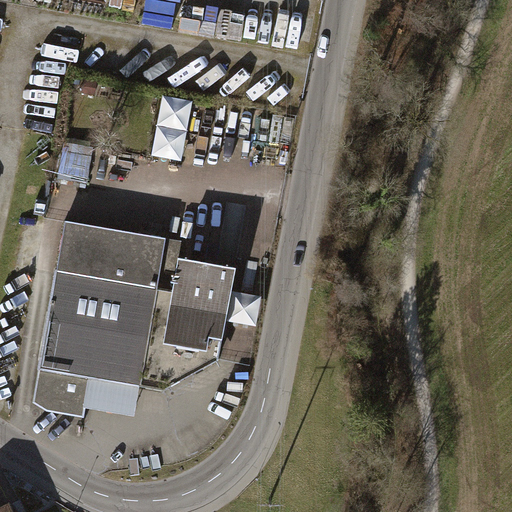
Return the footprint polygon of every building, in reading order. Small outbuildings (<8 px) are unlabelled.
[(115,0),(114,7),(137,10),(138,0),(115,0)] [(163,95),(157,155),(188,158),(193,98),(163,95)] [(64,178),(93,177),(92,149),(63,151),(64,178)] [(128,425),(214,370),(229,278),(178,270),(181,249),(62,231),(34,410),(128,425)] [(260,322),(263,292),(233,288),(230,319),(260,322)]
